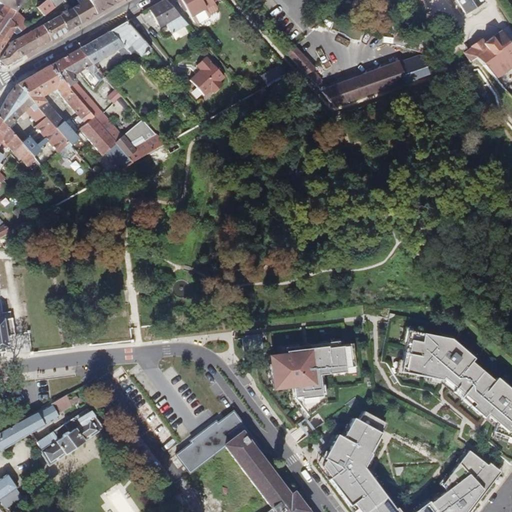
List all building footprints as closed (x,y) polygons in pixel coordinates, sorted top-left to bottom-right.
[(16,11),(23,0),(0,0),(0,3),(4,5),(0,11),(0,32),(15,11),(16,11)] [(54,8),(48,0),(45,0),(37,7),(43,16),(54,8)] [(120,0),(76,0),(79,4),(71,8),(72,9),(80,24),(120,0)] [(179,15),(165,0),(164,0),(149,9),(159,27),(165,23),(179,15)] [(214,3),(212,0),(180,0),(190,17),(191,17),(195,24),(198,24),(209,18),(210,15),(217,11),(217,8),(214,3)] [(456,0),(466,14),(486,1),(485,0),(456,0)] [(80,24),(72,9),(67,11),(59,16),(67,31),(80,24)] [(0,50),(12,31),(15,34),(18,30),(19,32),(25,28),(24,23),(27,18),(16,11),(15,11),(0,32),(0,50)] [(184,27),(187,25),(179,15),(165,23),(172,34),(184,27)] [(67,31),(59,16),(42,25),(50,40),(51,41),(67,31)] [(151,50),(132,29),(127,23),(126,22),(109,32),(122,47),(126,51),(131,46),(141,57),(143,54),(146,58),(149,55),(147,53),(151,50)] [(33,50),(50,40),(42,25),(21,36),(15,39),(12,41),(11,41),(10,43),(5,66),(30,51),(32,50),(33,50)] [(184,27),(172,34),(176,41),(188,34),(184,27)] [(511,47),(501,31),(483,43),(482,41),(480,42),(480,41),(471,47),(472,48),(471,49),(472,51),(470,52),(476,58),(511,98),(511,47)] [(93,65),(118,50),(123,59),(130,55),(126,51),(122,47),(109,32),(78,49),(93,65)] [(314,69),(293,46),(285,53),(306,76),(313,70),(314,69)] [(78,49),(49,66),(68,87),(75,83),(75,82),(71,76),(78,72),(78,73),(87,68),(93,75),(98,70),(93,65),(78,49)] [(476,58),(470,52),(468,49),(463,53),(469,62),(470,63),(476,58)] [(430,74),(418,56),(397,63),(408,82),(430,74)] [(224,77),(206,57),(197,66),(201,71),(190,81),(204,96),(210,89),(214,93),(222,85),(219,82),(224,77)] [(397,63),(321,92),(333,107),(408,82),(397,63)] [(49,66),(16,85),(33,103),(37,109),(45,117),(71,146),(79,139),(64,122),(64,121),(60,116),(59,117),(42,97),(55,90),(85,124),(79,129),(102,155),(105,153),(109,157),(120,148),(115,142),(68,87),(49,66)] [(266,85),(285,75),(280,66),(261,76),(266,85)] [(98,70),(93,75),(98,81),(103,77),(101,75),(98,70)] [(322,81),(313,70),(306,76),(316,87),(322,81)] [(122,136),(75,83),(68,87),(115,142),(122,136)] [(33,103),(16,85),(15,85),(9,93),(0,108),(0,119),(7,128),(29,107),(34,112),(37,109),(33,103)] [(113,103),(120,97),(115,90),(107,97),(113,103)] [(71,146),(45,117),(35,126),(58,153),(63,158),(70,159),(75,154),(70,147),(71,146)] [(0,141),(2,139),(20,160),(21,159),(26,164),(33,157),(7,128),(0,119),(0,182),(5,178),(0,173),(0,162),(3,157),(2,154),(0,152),(0,141)] [(164,145),(165,145),(165,144),(156,134),(155,135),(142,120),(133,127),(135,128),(124,137),(123,136),(122,136),(115,142),(120,148),(131,163),(138,160),(163,146),(164,145)] [(36,145),(29,137),(22,143),(29,151),(36,146),(36,145)] [(181,148),(176,138),(165,145),(164,145),(170,155),(181,148)] [(36,146),(29,151),(34,157),(39,152),(38,147),(36,146)] [(130,182),(170,159),(163,146),(138,160),(131,163),(123,168),(130,182)] [(100,180),(96,175),(86,181),(89,186),(100,180)] [(0,237),(10,232),(0,221),(0,237)] [(0,320),(0,348),(7,347),(5,337),(15,336),(12,318),(0,320)] [(486,413),(496,422),(495,427),(493,431),(511,436),(511,389),(496,376),(493,379),(471,360),(473,357),(452,339),(414,332),(413,336),(406,335),(399,371),(440,379),(442,376),(475,403),(471,407),(483,417),(486,413)] [(242,338),(244,349),(255,347),(253,336),(242,338)] [(317,408),(321,405),(325,404),(323,385),(319,385),(318,375),(345,372),(345,368),(354,367),(352,344),(338,346),(338,342),(285,348),(286,356),(274,357),(275,362),(270,362),(272,380),(277,379),(278,388),(292,386),(293,398),(307,416),(314,410),(315,411),(318,409),(317,408)] [(442,376),(440,379),(471,407),(475,403),(442,376)] [(0,431),(0,443),(4,449),(29,434),(31,437),(36,434),(34,431),(59,418),(57,413),(71,405),(66,396),(0,431)] [(35,443),(48,466),(103,428),(94,415),(93,416),(87,409),(35,443)] [(323,457),(318,466),(352,511),(469,511),(500,472),(488,464),(487,466),(468,451),(441,486),(445,491),(429,504),(427,502),(414,511),(398,511),(396,509),(394,510),(363,469),(370,454),(369,453),(377,440),(375,439),(376,436),(378,437),(386,424),(363,411),(358,421),(352,418),(342,438),(333,433),(325,448),(329,450),(325,458),(323,457)] [(307,511),(294,493),(289,496),(256,451),(260,448),(233,412),(217,424),(215,422),(190,441),(192,443),(175,455),(189,473),(224,446),(271,509),(266,511),(307,511)] [(486,413),(483,417),(495,427),(496,422),(486,413)] [(143,477),(147,474),(141,466),(139,467),(137,469),(143,477)] [(7,474),(0,478),(0,499),(17,487),(7,474)]
